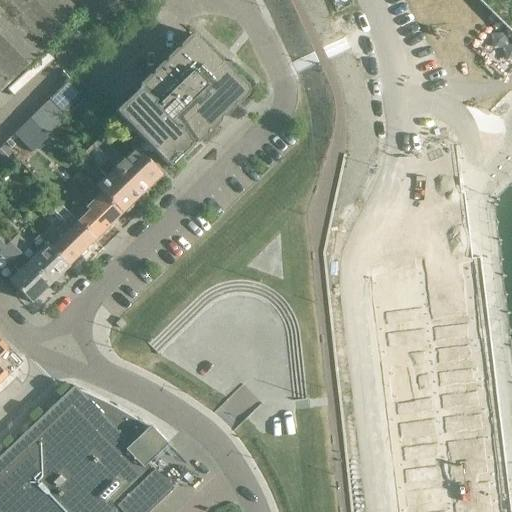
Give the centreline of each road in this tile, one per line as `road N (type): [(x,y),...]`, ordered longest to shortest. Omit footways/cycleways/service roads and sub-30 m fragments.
road 1 (residential): [(56,349),(73,317),(283,111),(286,88),(242,0)]
road 2 (residential): [(469,159),(505,511)]
road 3 (residential): [(373,511),(349,264),(386,193)]
road 4 (residential): [(56,349),(211,440),(254,511)]
road 5 (residential): [(386,193),(400,138),(368,0)]
road 6 (residential): [(0,123),(128,0)]
